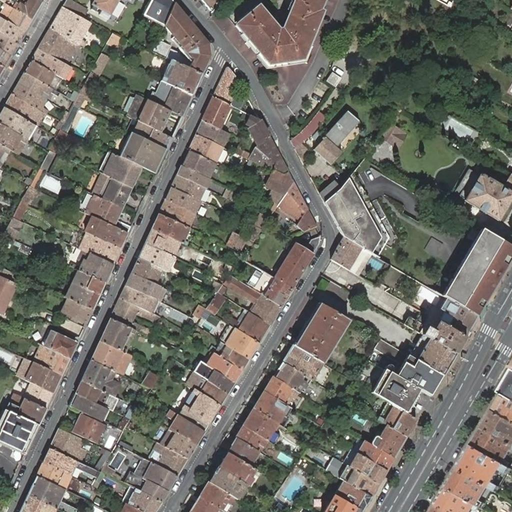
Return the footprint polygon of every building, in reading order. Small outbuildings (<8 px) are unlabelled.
[(31,20),(42,0),(29,0),(25,7),(20,5),(16,10),(31,20)] [(65,0),(62,7),(82,19),(87,11),(68,0),(65,0)] [(94,0),(92,5),(101,10),(99,15),(108,20),(119,0),(129,0),(131,1),(131,0),(94,0)] [(151,0),(148,6),(144,15),(153,20),(156,22),(164,26),(174,3),(167,0),(151,0)] [(200,0),(212,13),(217,4),(218,0),(200,0)] [(293,0),(294,0),(289,13),(291,14),(289,19),(288,18),(286,23),(288,23),(284,32),(277,33),(274,29),(275,28),(272,24),(270,25),(265,19),(267,17),(258,6),(235,26),(248,41),(252,46),(268,65),(302,60),(312,36),(314,31),(322,12),(319,11),(323,0),(293,0)] [(452,2),(451,8),(458,12),(461,7),(452,2)] [(25,32),(31,20),(16,10),(13,8),(9,6),(4,3),(3,3),(2,6),(4,7),(3,10),(11,14),(7,21),(25,32)] [(208,44),(174,3),(164,26),(181,47),(179,48),(185,55),(186,53),(191,59),(193,60),(189,69),(201,75),(210,56),(208,44)] [(82,28),(86,21),(82,19),(62,7),(49,28),(81,47),(83,48),(86,43),(80,39),(79,41),(76,39),(72,37),(78,26),(82,28)] [(0,16),(7,21),(11,14),(3,10),(0,14),(0,16)] [(0,32),(18,44),(25,32),(7,21),(0,16),(0,32)] [(76,39),(82,28),(78,26),(72,37),(76,39)] [(79,51),(81,47),(49,28),(38,49),(58,60),(68,44),(72,47),(79,51)] [(0,48),(11,55),(18,44),(0,32),(0,48)] [(115,48),(120,38),(112,34),(112,35),(106,43),(115,48)] [(171,46),(158,40),(153,52),(166,58),(171,46)] [(58,60),(63,63),(72,47),(68,44),(58,60)] [(0,64),(4,67),(11,55),(0,48),(0,64)] [(63,79),(70,67),(65,64),(63,63),(58,60),(38,49),(31,61),(63,79)] [(110,57),(102,53),(88,77),(81,90),(79,93),(84,96),(86,97),(110,57)] [(192,95),(201,75),(189,69),(170,60),(168,65),(172,66),(167,79),(162,77),(161,81),(192,95)] [(61,82),(63,79),(31,61),(24,73),(53,90),(58,81),(61,82)] [(172,66),(168,65),(162,77),(167,79),(172,66)] [(228,105),(239,82),(235,76),(228,67),(227,68),(212,98),(228,105)] [(336,87),(341,79),(332,72),(327,81),(336,87)] [(18,84),(46,100),(51,93),(57,97),(59,93),(53,90),(24,73),(18,84)] [(157,105),(182,117),(192,95),(161,81),(158,86),(166,90),(167,87),(172,90),(165,104),(159,101),(157,105)] [(43,113),(45,114),(48,111),(42,108),(46,100),(18,84),(11,94),(43,113)] [(84,96),(79,93),(77,98),(75,101),(73,105),(78,108),(84,96)] [(35,126),(43,113),(11,94),(4,108),(35,126)] [(137,121),(138,122),(172,138),(182,117),(157,105),(155,103),(137,95),(127,117),(137,121)] [(202,120),(219,129),(230,106),(228,105),(212,98),(202,120)] [(249,116),(260,121),(249,101),(244,103),(241,111),(249,116)] [(78,108),(73,105),(69,113),(63,123),(62,123),(59,129),(67,133),(78,108)] [(35,126),(4,108),(0,113),(0,124),(19,135),(27,140),(35,126)] [(395,108),(390,115),(387,119),(392,122),(399,111),(395,108)] [(63,123),(69,113),(66,111),(60,122),(62,123),(63,123)] [(322,122),(326,117),(318,111),(307,125),(298,134),(294,138),(290,141),(294,149),(301,144),(305,141),(312,134),(322,122)] [(319,143),(313,150),(330,165),(342,152),(335,146),(358,121),(347,112),(324,137),(318,131),(312,137),(319,143)] [(268,136),(260,121),(249,116),(245,124),(243,129),(246,130),(248,129),(255,142),(247,147),(252,152),(250,155),(242,151),(240,156),(248,159),(253,162),(276,172),(282,175),(288,172),(268,136)] [(221,147),(228,133),(219,129),(202,120),(195,134),(216,144),(217,145),(221,147)] [(150,135),(147,141),(166,150),(172,138),(138,122),(135,128),(143,131),(150,135)] [(393,146),(402,131),(388,123),(379,137),(393,146)] [(25,144),(27,140),(19,135),(0,124),(0,144),(10,150),(12,152),(18,155),(25,144)] [(54,152),(58,154),(68,135),(60,131),(49,149),(49,150),(54,152)] [(143,131),(140,138),(147,141),(150,135),(143,131)] [(406,134),(402,131),(393,146),(398,148),(406,134)] [(119,157),(135,165),(141,168),(155,174),(161,160),(166,150),(147,141),(140,138),(130,133),(119,157)] [(216,164),(218,165),(220,161),(217,159),(211,157),(217,145),(216,144),(195,134),(188,150),(216,164)] [(7,154),(10,150),(0,144),(0,166),(2,164),(0,162),(0,156),(3,151),(7,154)] [(311,153),(301,144),(294,149),(302,163),(311,153)] [(221,147),(217,145),(211,157),(217,159),(222,147),(221,147)] [(238,145),(234,153),(240,156),(242,151),(240,150),(240,146),(238,145)] [(39,169),(44,171),(54,152),(49,150),(48,152),(39,168),(39,169)] [(209,180),(216,164),(188,150),(181,166),(209,180)] [(141,168),(135,165),(119,157),(112,154),(109,153),(99,173),(103,174),(111,178),(132,188),(141,168)] [(181,166),(176,175),(199,186),(200,186),(204,188),(206,189),(208,185),(211,181),(209,180),(181,166)] [(377,258),(388,238),(364,192),(352,171),(338,189),(333,183),(319,195),(331,217),(342,238),(330,260),(358,276),(371,254),(377,258)] [(293,183),(288,172),(282,175),(276,172),(270,184),(259,179),(257,182),(261,184),(268,188),(274,190),(285,195),(293,183)] [(122,208),(132,188),(111,178),(103,174),(93,195),(102,199),(122,208)] [(497,185),(480,174),(479,176),(465,199),(464,200),(474,207),(488,215),(498,221),(511,197),(511,193),(503,188),(497,185)] [(511,175),(511,174),(508,180),(505,184),(504,186),(503,188),(511,193),(511,175)] [(176,175),(171,187),(194,198),(198,200),(204,188),(200,186),(199,186),(176,175)] [(316,227),(293,183),(285,195),(281,200),(274,211),(296,225),(303,232),(316,227)] [(26,204),(33,189),(29,187),(20,202),(26,204)] [(194,198),(171,187),(165,201),(189,212),(191,213),(195,215),(201,201),(198,200),(194,198)] [(226,199),(227,198),(230,191),(231,189),(225,187),(223,192),(224,193),(222,197),(226,199)] [(281,200),(285,195),(274,190),(272,196),(281,200)] [(230,191),(227,198),(236,202),(239,195),(230,191)] [(116,220),(122,208),(102,199),(93,195),(84,213),(91,217),(127,233),(130,227),(116,220)] [(158,214),(182,226),(187,214),(190,216),(191,213),(189,212),(165,201),(158,214)] [(26,205),(26,204),(20,202),(19,205),(12,218),(18,220),(26,205)] [(269,217),(260,213),(254,226),(261,230),(263,227),(269,217)] [(182,244),(186,246),(188,243),(184,241),(189,229),(182,226),(158,214),(151,229),(180,243),(182,244)] [(120,249),(127,233),(91,217),(90,221),(100,226),(97,232),(87,227),(84,232),(86,233),(120,249)] [(19,229),(22,222),(18,220),(12,218),(11,221),(3,236),(13,240),(16,233),(12,231),(14,227),(19,229)] [(100,226),(90,221),(87,227),(97,232),(100,226)] [(144,244),(173,257),(180,243),(151,229),(144,244)] [(479,232),(442,296),(446,298),(477,316),(511,256),(511,247),(481,230),(479,232)] [(241,248),(245,239),(232,232),(228,242),(241,248)] [(113,265),(120,249),(86,233),(78,249),(83,251),(89,254),(113,265)] [(436,256),(443,243),(431,237),(424,250),(436,256)] [(167,272),(173,257),(144,244),(138,258),(161,269),(167,272)] [(274,279),(291,290),(313,254),(296,244),(274,279)] [(104,283),(113,265),(89,254),(83,251),(79,260),(83,262),(79,272),(91,277),(104,283)] [(155,282),(161,269),(138,258),(131,273),(154,284),(159,287),(160,284),(155,282)] [(99,294),(104,283),(91,277),(79,272),(78,271),(65,298),(69,300),(92,310),(99,294)] [(281,307),(291,290),(274,279),(263,272),(253,290),(263,296),(281,307)] [(155,300),(161,287),(159,287),(154,284),(131,273),(125,286),(148,297),(155,300)] [(269,326),(281,307),(263,296),(253,290),(229,275),(225,281),(223,283),(256,303),(250,313),(269,326)] [(0,312),(1,313),(15,285),(0,277),(0,312)] [(350,293),(331,281),(325,291),(345,302),(350,293)] [(217,292),(222,286),(214,282),(210,290),(217,293),(217,292)] [(119,298),(150,313),(156,300),(155,300),(148,297),(125,286),(119,298)] [(226,288),(222,286),(217,292),(221,295),(226,288)] [(213,315),(226,298),(221,295),(217,292),(217,293),(215,295),(205,310),(213,315)] [(152,320),(155,315),(150,313),(119,298),(109,319),(136,331),(145,335),(148,330),(132,322),(136,313),(152,320)] [(464,338),(477,316),(446,298),(444,302),(439,309),(441,311),(444,312),(438,322),(464,338)] [(85,323),(92,310),(69,300),(68,302),(64,311),(64,312),(72,317),(77,319),(85,323)] [(339,334),(348,320),(320,305),(309,323),(306,328),(294,347),(311,357),(322,363),(330,350),(333,345),(329,342),(332,337),(336,340),(339,334)] [(199,319),(205,310),(199,306),(193,315),(199,319)] [(258,344),(269,326),(250,313),(247,311),(244,309),(236,322),(233,320),(231,320),(228,324),(230,326),(235,329),(258,344)] [(455,354),(464,338),(438,322),(436,322),(435,321),(430,318),(429,317),(425,323),(423,326),(408,317),(406,322),(404,324),(421,335),(429,339),(455,354)] [(134,335),(136,331),(109,319),(99,341),(120,351),(125,353),(127,350),(122,348),(129,333),(134,335)] [(230,326),(226,332),(231,335),(235,329),(230,326)] [(248,360),(258,344),(235,329),(231,335),(226,332),(222,330),(218,336),(221,338),(220,339),(219,341),(221,342),(225,345),(227,346),(248,360)] [(48,330),(41,345),(44,347),(69,359),(75,345),(62,339),(63,337),(48,330)] [(442,376),(455,354),(429,339),(421,335),(419,339),(416,344),(414,347),(413,350),(409,357),(415,361),(442,376)] [(430,396),(442,376),(415,361),(409,357),(407,355),(380,340),(374,349),(398,363),(391,374),(384,370),(367,360),(352,382),(371,393),(387,403),(393,406),(402,411),(405,413),(418,390),(430,396)] [(123,364),(128,355),(125,353),(120,351),(99,341),(90,360),(111,370),(114,372),(122,376),(127,366),(123,364)] [(221,342),(216,349),(223,353),(227,346),(225,345),(221,342)] [(41,345),(33,362),(61,376),(64,369),(66,365),(69,359),(44,347),(41,345)] [(311,381),(322,363),(311,357),(294,347),(292,345),(282,363),(285,364),(301,374),(311,380),(311,381)] [(241,371),(248,360),(227,346),(223,353),(216,349),(212,346),(209,351),(211,351),(213,353),(220,357),(241,371)] [(234,383),(241,371),(220,357),(213,353),(213,354),(210,352),(209,355),(211,357),(206,365),(234,383)] [(33,362),(26,359),(25,362),(32,365),(27,376),(20,373),(18,377),(31,383),(53,393),(61,376),(33,362)] [(90,360),(80,381),(100,390),(105,393),(114,372),(111,370),(90,360)] [(227,394),(234,383),(206,365),(200,361),(193,372),(194,373),(199,376),(207,381),(227,394)] [(298,393),(300,390),(304,385),(306,387),(311,380),(301,374),(285,364),(282,363),(281,364),(278,369),(277,370),(272,378),(276,379),(291,388),(298,393)] [(148,373),(141,384),(151,389),(158,378),(148,373)] [(220,406),(227,394),(207,381),(199,376),(194,373),(187,385),(193,389),(199,393),(220,406)] [(118,374),(116,379),(126,384),(128,379),(118,374)] [(269,383),(263,392),(267,394),(282,403),(283,404),(286,406),(288,403),(291,398),(294,399),(298,393),(291,388),(276,379),(272,378),(272,379),(269,383)] [(511,379),(503,395),(511,399),(511,379)] [(103,407),(109,394),(105,393),(100,390),(80,381),(75,393),(94,403),(103,407)] [(46,409),(53,393),(31,383),(23,398),(23,399),(13,394),(6,410),(38,425),(46,409)] [(207,427),(220,406),(199,393),(193,389),(191,393),(197,396),(190,409),(184,405),(181,410),(177,416),(204,432),(207,427)] [(285,418),(291,408),(286,406),(283,404),(282,403),(267,394),(263,392),(262,394),(259,398),(259,399),(253,409),(256,411),(277,423),(280,426),(282,423),(284,419),(285,418)] [(69,406),(103,422),(108,411),(109,409),(107,409),(106,408),(103,407),(94,403),(75,393),(69,406)] [(113,396),(109,394),(103,407),(106,408),(107,409),(113,396)] [(150,398),(147,395),(138,408),(136,411),(140,413),(150,398)] [(511,399),(503,395),(493,412),(511,422),(511,399)] [(393,406),(387,403),(379,417),(377,420),(385,425),(391,429),(406,437),(416,419),(405,413),(402,411),(393,406)] [(130,420),(136,411),(138,408),(132,405),(125,417),(130,420)] [(28,446),(38,425),(6,410),(4,409),(3,409),(0,414),(0,443),(24,454),(28,446)] [(267,441),(270,443),(276,433),(272,430),(277,423),(256,411),(253,409),(252,411),(249,415),(249,416),(242,426),(266,440),(267,441)] [(196,445),(204,432),(177,416),(170,410),(166,416),(174,420),(169,430),(174,433),(196,445)] [(511,422),(493,412),(483,429),(511,446),(511,422)] [(80,414),(71,432),(98,445),(107,427),(80,414)] [(126,427),(130,420),(125,417),(124,417),(117,429),(123,432),(126,427)] [(393,459),(406,437),(391,429),(385,425),(379,434),(382,436),(381,439),(378,437),(375,436),(374,436),(370,443),(370,444),(370,445),(371,445),(375,448),(393,459)] [(257,452),(258,452),(259,450),(261,447),(263,448),(263,447),(267,441),(266,440),(242,426),(235,438),(253,449),(257,452)] [(79,449),(83,440),(58,429),(49,449),(76,462),(79,463),(84,451),(79,449)] [(511,446),(483,429),(473,446),(509,467),(511,469),(511,446)] [(187,459),(196,445),(174,433),(169,430),(160,445),(165,448),(187,459)] [(231,446),(227,453),(248,466),(257,452),(253,449),(235,438),(230,445),(231,446)] [(386,472),(393,459),(375,448),(371,445),(370,445),(370,444),(365,442),(358,438),(351,451),(353,452),(355,454),(358,455),(386,472)] [(119,445),(131,452),(133,448),(120,442),(119,445)] [(177,476),(187,459),(165,448),(160,445),(157,443),(147,460),(149,462),(154,464),(177,476)] [(110,444),(106,451),(111,453),(115,447),(110,444)] [(494,490),(498,493),(501,487),(495,484),(503,470),(509,474),(511,469),(509,467),(473,446),(459,470),(489,488),(494,490)] [(96,478),(99,473),(94,470),(79,463),(76,462),(49,449),(42,463),(68,475),(70,476),(73,468),(96,478)] [(370,497),(378,484),(352,469),(348,467),(346,465),(344,465),(320,450),(313,463),(318,466),(338,478),(342,481),(344,482),(370,497)] [(378,484),(386,472),(358,455),(355,454),(353,452),(351,451),(349,450),(341,463),(344,465),(346,465),(348,467),(352,469),(378,484)] [(100,470),(111,453),(106,451),(94,470),(99,473),(100,470)] [(245,485),(248,486),(252,480),(252,479),(250,478),(253,472),(254,470),(251,468),(248,466),(227,453),(223,458),(217,468),(245,485)] [(140,491),(161,503),(177,476),(154,464),(149,462),(147,460),(143,458),(135,473),(130,471),(124,483),(131,487),(135,489),(140,491)] [(70,476),(68,475),(42,463),(36,477),(61,488),(64,489),(64,490),(70,476)] [(234,498),(236,499),(238,498),(240,498),(243,493),(242,491),(243,489),(245,485),(217,468),(208,482),(227,493),(234,498)] [(96,478),(95,480),(98,483),(104,473),(100,470),(99,473),(96,478)] [(459,470),(448,489),(481,508),(483,510),(486,504),(481,501),(489,488),(459,470)] [(495,484),(501,487),(509,474),(503,470),(495,484)] [(60,498),(64,489),(61,488),(36,477),(27,495),(55,508),(62,511),(77,511),(58,502),(60,498)] [(365,506),(370,497),(344,482),(342,481),(339,486),(337,489),(333,495),(350,506),(351,505),(362,511),(365,506)] [(222,510),(224,511),(225,511),(226,510),(230,505),(234,498),(227,493),(208,482),(208,483),(205,488),(199,497),(217,508),(222,510)] [(141,511),(154,511),(161,503),(140,491),(135,489),(131,487),(122,502),(125,504),(127,504),(141,511)] [(481,501),(486,504),(494,490),(489,488),(481,501)] [(448,489),(437,506),(447,511),(472,511),(474,509),(478,511),(479,511),(481,508),(448,489)] [(106,494),(100,490),(96,499),(102,502),(106,494)] [(53,511),(55,508),(27,495),(19,511),(53,511)] [(361,511),(362,511),(351,505),(350,506),(333,495),(329,503),(328,506),(326,508),(324,511),(323,511),(361,511)] [(196,503),(190,511),(191,511),(214,511),(217,508),(199,497),(198,498),(196,503)]
